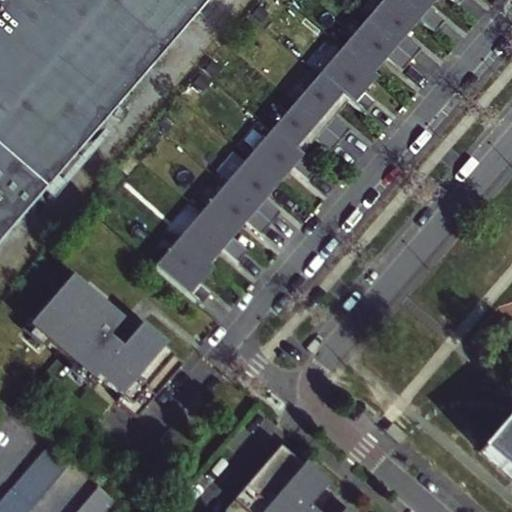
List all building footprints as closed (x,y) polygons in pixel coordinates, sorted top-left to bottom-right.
[(0,0),(0,240),(208,0),(0,0)] [(381,0),(157,264),(202,303),(212,292),(201,282),(215,266),(211,262),(225,246),(240,259),(250,248),(235,235),(248,219),(263,232),(283,209),(267,196),(281,181),(290,170),(295,164),(310,177),(320,165),(304,152),(317,136),(333,149),(352,126),(337,113),(350,98),(366,111),(376,100),(365,90),(379,73),(375,70),(389,54),(404,68),(423,45),(408,32),(421,16),(437,29),(447,17),(431,4),(435,0),(458,0),(460,1),(461,0),(381,0)] [(74,274),(32,322),(97,377),(101,373),(124,392),(119,397),(139,415),(185,362),(141,324),(131,336),(124,330),(118,325),(125,317),(74,274)] [(511,415),(480,452),(511,479),(511,415)] [(384,434),(398,446),(408,435),(394,423),(384,434)] [(39,454),(60,472),(70,461),(48,443),(39,454)] [(226,508),(230,511),(350,511),(346,508),(341,511),(334,511),(325,504),(336,491),(282,444),(226,508)] [(29,465),(51,483),(60,472),(39,454),(29,465)] [(20,476),(42,494),(51,483),(29,465),(20,476)] [(20,476),(11,486),(33,505),(42,494),(20,476)] [(2,497),(20,511),(26,511),(33,505),(11,486),(2,497)] [(98,486),(88,497),(105,511),(114,511),(120,505),(98,486)] [(0,499),(0,511),(20,511),(2,497),(0,499)] [(105,511),(88,497),(79,508),(83,511),(105,511)]
